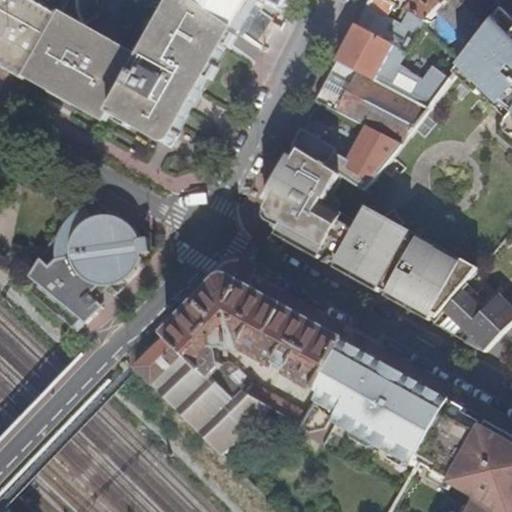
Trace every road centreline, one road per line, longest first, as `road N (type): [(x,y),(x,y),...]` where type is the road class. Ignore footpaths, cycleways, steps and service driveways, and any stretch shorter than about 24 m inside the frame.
road 1 (residential): [(511,399),(204,231)]
road 2 (residential): [(204,231),(164,292),(0,465)]
road 3 (residential): [(333,0),(204,231)]
road 4 (residential): [(204,231),(0,117)]
